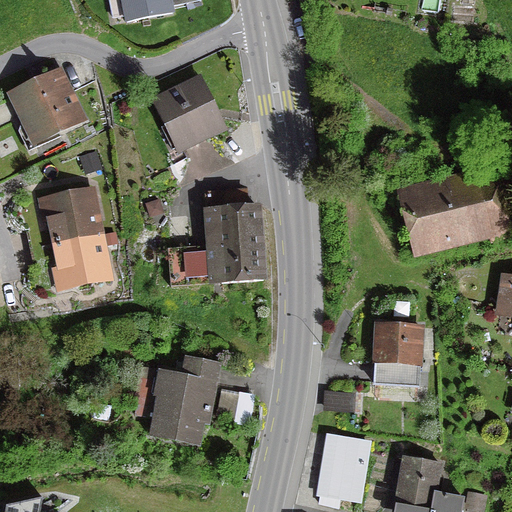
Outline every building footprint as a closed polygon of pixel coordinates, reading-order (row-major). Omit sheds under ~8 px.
[(176,19),(172,0),(127,0),(132,27),(176,19)] [(59,96),(49,76),(9,96),(32,143),(79,121),(65,93),(59,96)] [(210,113),(196,83),(155,103),(169,133),(176,130),(184,145),(214,131),(206,115),(210,113)] [(92,152),(82,156),(87,171),(97,167),(92,152)] [(473,188),(401,206),(413,249),(511,222),(511,200),(507,179),(509,179),(504,159),(468,168),(473,188)] [(219,284),(260,281),(255,208),(245,209),(243,192),(203,195),(205,212),(203,212),(204,220),(214,220),(219,284)] [(97,236),(88,194),(43,202),(52,245),(97,236)] [(30,232),(24,233),(31,266),(36,265),(30,232)] [(105,278),(97,236),(52,245),(61,287),(105,278)] [(511,316),(511,280),(502,279),(497,314),(511,316)] [(372,385),(414,388),(418,328),(375,326),(372,385)] [(11,357),(0,357),(0,387),(12,387),(11,357)] [(164,374),(152,437),(194,445),(198,423),(204,424),(216,366),(183,359),(180,377),(164,374)] [(357,412),(358,395),(325,393),(324,411),(357,412)] [(236,398),(218,395),(214,416),(232,419),(236,398)] [(365,444),(328,438),(317,505),(336,508),(338,498),(356,501),(365,444)] [(432,495),(437,465),(401,459),(393,507),(419,511),(459,511),(461,500),(432,495)] [(40,511),(43,497),(4,507),(3,511),(40,511)]
